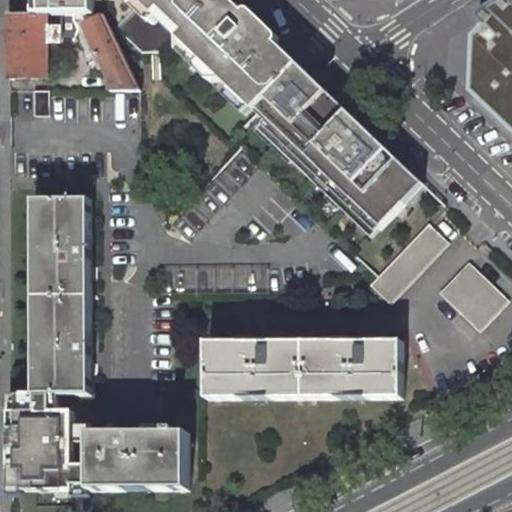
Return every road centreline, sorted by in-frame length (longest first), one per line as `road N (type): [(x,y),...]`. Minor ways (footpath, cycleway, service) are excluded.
road 1 (tertiary): [(359,53),(511,209)]
road 2 (tertiary): [(511,425),(347,511)]
